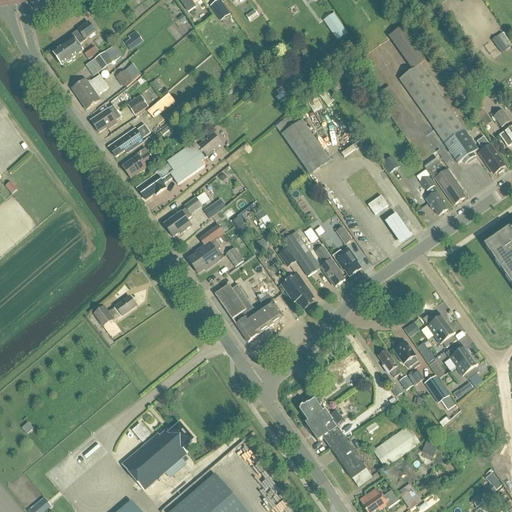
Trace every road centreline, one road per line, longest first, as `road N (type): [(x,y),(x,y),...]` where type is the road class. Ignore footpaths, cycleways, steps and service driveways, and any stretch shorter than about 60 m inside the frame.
road 1 (tertiary): [(259,389),(30,55)]
road 2 (track): [(153,240),(0,386)]
road 3 (residential): [(511,352),(497,360),(488,355),(415,253)]
road 4 (tertiary): [(343,511),(259,389)]
